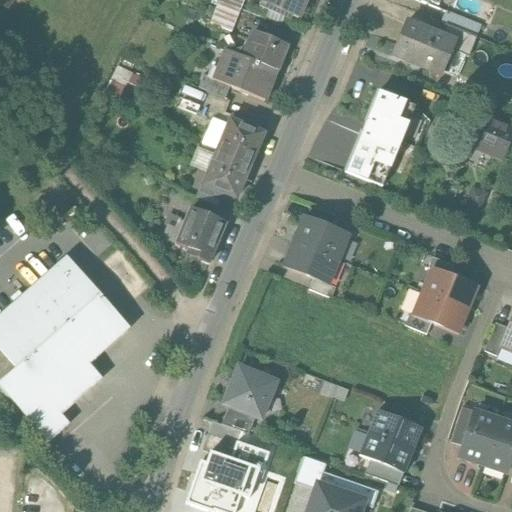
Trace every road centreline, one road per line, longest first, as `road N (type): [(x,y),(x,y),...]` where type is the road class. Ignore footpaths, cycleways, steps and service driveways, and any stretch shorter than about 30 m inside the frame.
road 1 (residential): [(152,511),(207,336),(277,172)]
road 2 (track): [(207,336),(0,87)]
road 3 (residential): [(485,511),(431,485),(432,464),(508,268)]
road 4 (residential): [(277,172),(508,268)]
road 5 (residential): [(277,172),(346,0)]
